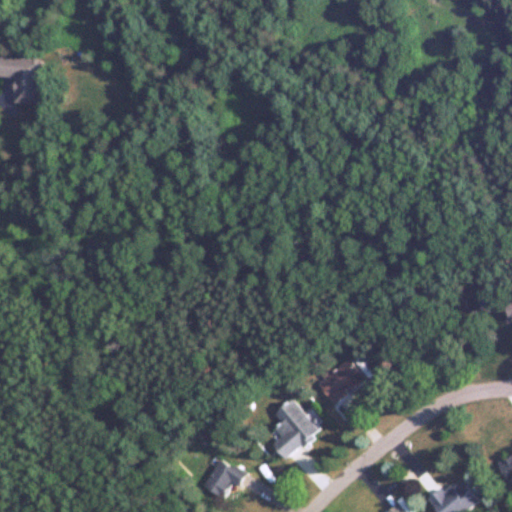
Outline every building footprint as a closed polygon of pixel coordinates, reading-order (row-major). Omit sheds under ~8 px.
[(0,71),(0,76),(16,77),(15,102),(39,103),(41,58),(1,56),(0,71)] [(319,384),(337,403),(366,377),(349,357),(319,384)] [(282,422),(274,428),(281,436),(273,442),(286,459),(320,432),(293,398),(275,413),(282,422)] [(511,453),(498,461),(508,481),(511,479),(511,453)] [(240,485),(248,473),(222,456),(204,484),(224,497),(234,481),(240,485)] [(463,476),(432,498),(442,511),(464,511),(480,500),(463,476)] [(408,511),(400,502),(387,511),(408,511)]
